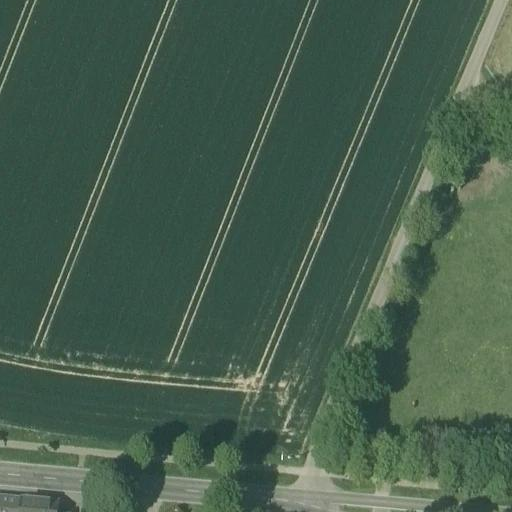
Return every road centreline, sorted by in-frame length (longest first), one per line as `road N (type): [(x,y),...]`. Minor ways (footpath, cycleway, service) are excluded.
road 1 (unclassified): [(310,505),(313,474),(502,0)]
road 2 (secondary): [(310,505),(0,475)]
